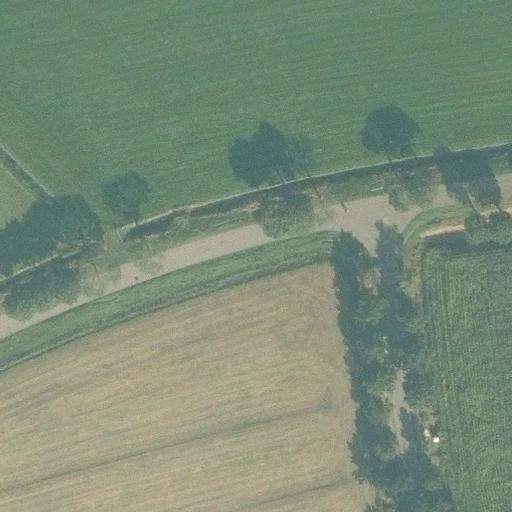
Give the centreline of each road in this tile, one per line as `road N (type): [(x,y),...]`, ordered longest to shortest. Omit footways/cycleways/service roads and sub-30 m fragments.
road 1 (tertiary): [(0,327),(176,258),(378,206)]
road 2 (tertiary): [(378,206),(418,511)]
road 3 (tertiary): [(378,206),(511,184)]
